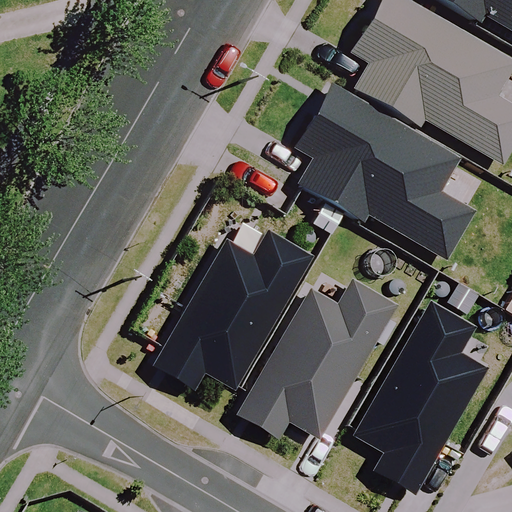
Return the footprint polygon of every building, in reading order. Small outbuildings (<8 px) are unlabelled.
[(511,0),(462,0),(491,38),(511,22),(511,0)] [(226,325),(211,351),(275,388),(445,92),(372,50),(217,320),(226,325)] [(511,66),(471,112),(511,149),(511,66)] [(413,264),(388,248),(369,279),(394,294),(413,264)] [(343,443),(288,413),(269,448),(323,479),(343,443)] [(225,511),(214,456),(127,475),(134,511),(225,511)]
